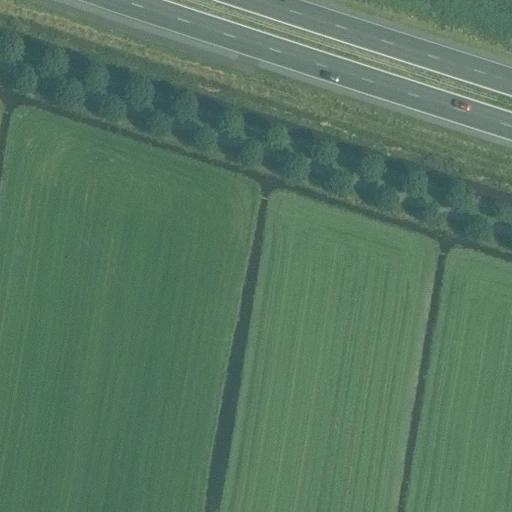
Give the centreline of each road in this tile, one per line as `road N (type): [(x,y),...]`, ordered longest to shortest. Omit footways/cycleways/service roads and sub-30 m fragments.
road 1 (trunk): [(114,0),(511,127)]
road 2 (trunk): [(511,83),(250,0)]
